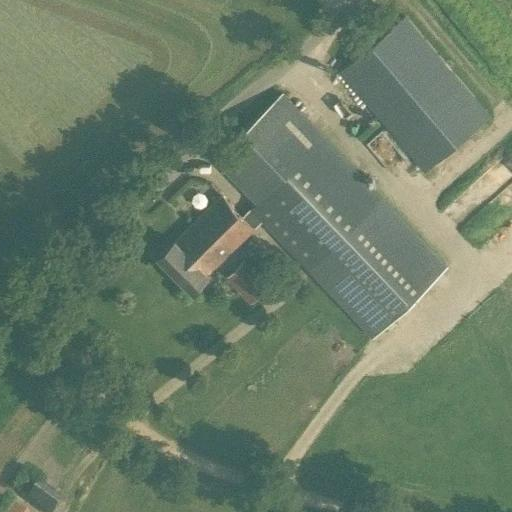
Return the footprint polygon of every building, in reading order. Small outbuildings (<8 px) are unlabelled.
[(423,170),(489,112),(405,14),(338,71),(423,170)] [(345,237),(385,199),(306,115),(304,118),(280,92),(213,149),(235,173),(255,155),(277,181),(250,207),(327,288),(362,255),(345,237)] [(191,289),(255,228),(222,194),(159,255),(191,289)] [(251,303),(269,284),(244,259),(225,277),(251,303)] [(28,500),(45,511),(54,511),(62,502),(38,485),(28,500)]
